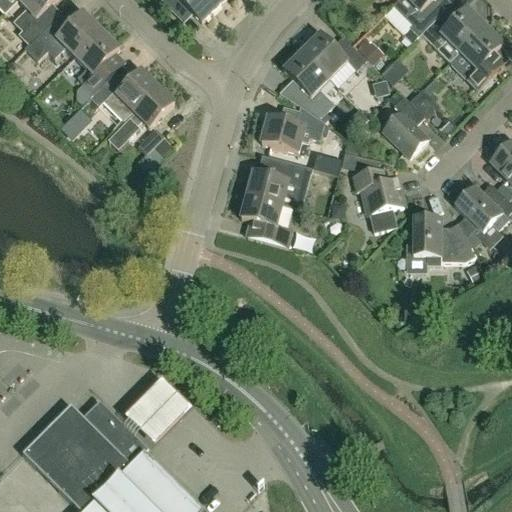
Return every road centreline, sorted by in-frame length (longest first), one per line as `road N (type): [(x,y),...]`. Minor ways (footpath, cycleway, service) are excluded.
road 1 (tertiary): [(333,511),(285,436),(231,383),(155,345)]
road 2 (residential): [(189,254),(233,89)]
road 3 (tertiary): [(155,345),(0,300)]
road 4 (residential): [(233,89),(189,67),(116,0)]
